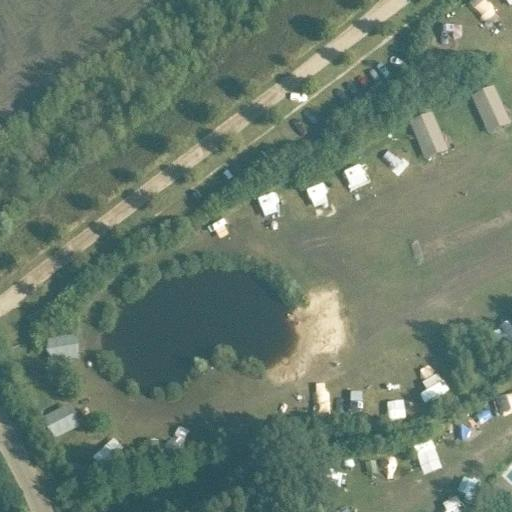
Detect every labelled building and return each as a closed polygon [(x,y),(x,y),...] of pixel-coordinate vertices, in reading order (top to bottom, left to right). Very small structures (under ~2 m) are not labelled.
[(475,95),(488,135),(511,127),(499,88),(475,95)] [(436,114),(412,123),(427,162),(451,153),(436,114)] [(388,167),(406,159),(399,144),(382,151),(388,167)] [(367,164),(343,172),(350,194),(374,186),(367,164)] [(201,250),(227,237),(219,222),(194,235),(201,250)] [(504,352),(511,349),(511,319),(494,324),(504,352)] [(439,370),(435,389),(452,393),(456,374),(439,370)] [(504,418),(511,412),(511,391),(511,390),(493,402),(504,418)] [(318,395),(314,419),(334,422),(338,398),(318,395)] [(186,455),(208,452),(205,432),(184,435),(186,455)] [(378,488),(399,483),(394,464),(373,469),(378,488)] [(511,490),(501,481),(494,488),(507,501),(511,495),(511,490)]
